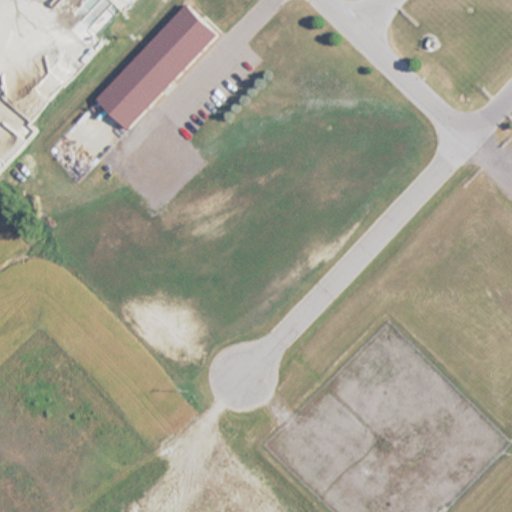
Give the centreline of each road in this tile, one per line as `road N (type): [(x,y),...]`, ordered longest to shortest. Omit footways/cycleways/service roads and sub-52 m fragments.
road 1 (residential): [(511,88),(241,378)]
road 2 (residential): [(322,0),(466,137)]
